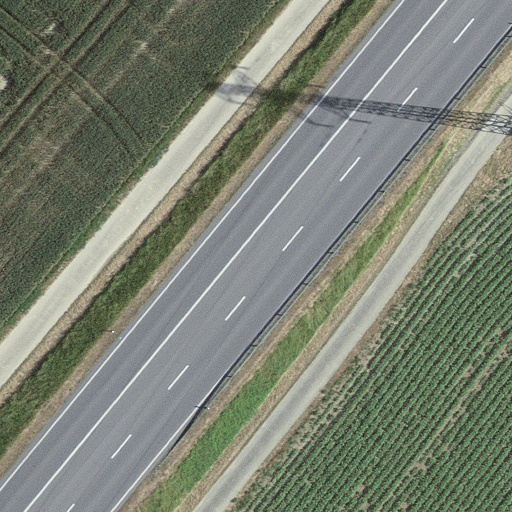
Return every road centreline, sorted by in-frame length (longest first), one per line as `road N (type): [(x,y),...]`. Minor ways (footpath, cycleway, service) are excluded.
road 1 (primary): [(468,0),(47,511)]
road 2 (track): [(208,511),(511,112)]
road 3 (track): [(0,366),(312,0)]
